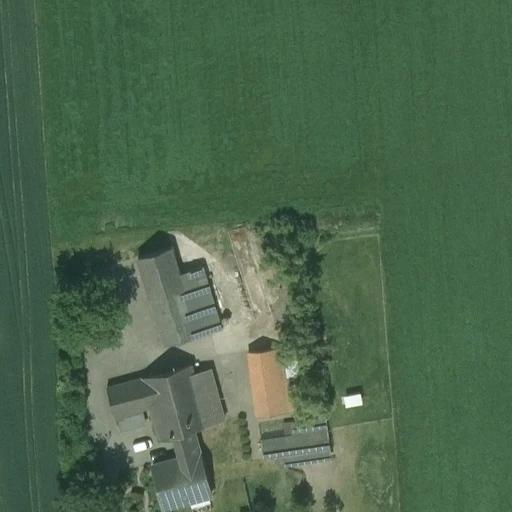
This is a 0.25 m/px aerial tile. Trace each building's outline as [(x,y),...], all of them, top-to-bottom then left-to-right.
[(171,246),(138,257),(165,345),(198,335),(179,273),(171,246)] [(202,266),(179,273),(198,335),(221,329),(202,266)] [(281,347),(248,351),(257,415),(289,411),(281,347)] [(191,364),(107,387),(114,415),(151,405),(148,395),(196,382),(191,364)] [(196,382),(148,395),(151,405),(160,437),(175,433),(193,428),(208,424),(196,382)] [(193,428),(175,433),(181,458),(152,465),(164,506),(212,493),(201,452),(200,452),(193,428)] [(310,431),(261,439),(263,457),(313,449),(310,431)]
